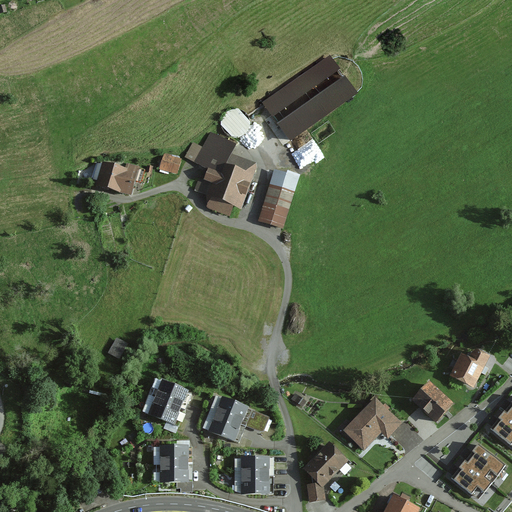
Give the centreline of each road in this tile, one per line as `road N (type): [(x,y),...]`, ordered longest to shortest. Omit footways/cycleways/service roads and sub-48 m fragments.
road 1 (track): [(133,199),(181,188),(220,219),(253,228),(285,257),(289,280),(274,380)]
road 2 (residential): [(511,379),(347,511)]
road 3 (residential): [(201,399),(192,425),(213,488),(241,501),(296,502)]
road 4 (residential): [(274,380),(296,502)]
